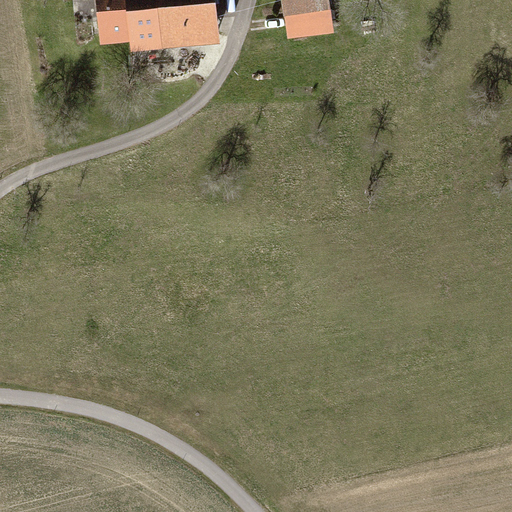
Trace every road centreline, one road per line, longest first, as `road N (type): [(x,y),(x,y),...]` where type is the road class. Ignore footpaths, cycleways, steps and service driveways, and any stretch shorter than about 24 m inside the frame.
road 1 (track): [(249,0),(221,73),(184,113),(0,188)]
road 2 (track): [(254,511),(200,461),(131,420),(0,395)]
